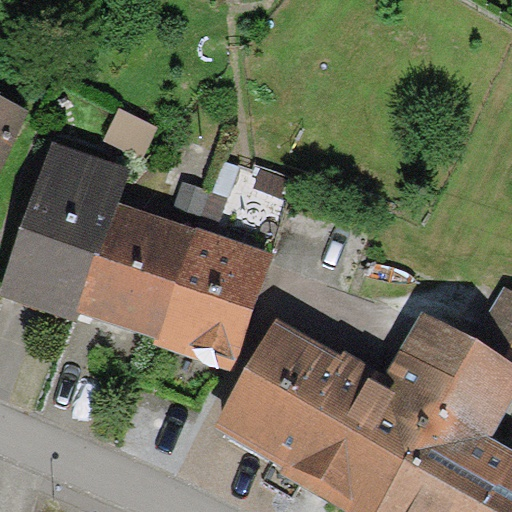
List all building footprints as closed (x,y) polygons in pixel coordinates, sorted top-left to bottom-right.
[(0,154),(18,117),(0,108),(0,154)] [(119,175),(46,151),(0,287),(0,303),(68,326),(71,317),(108,208),(119,175)] [(187,235),(108,208),(71,317),(150,343),(187,235)] [(266,261),(187,235),(150,343),(229,370),(266,261)] [(383,377),(277,318),(212,435),(352,511),(511,511),(511,451),(489,438),(510,400),(511,401),(511,294),(500,287),(470,340),(419,312),(383,377)]
